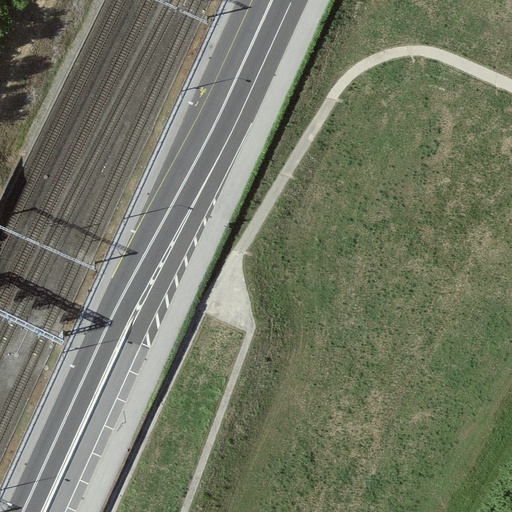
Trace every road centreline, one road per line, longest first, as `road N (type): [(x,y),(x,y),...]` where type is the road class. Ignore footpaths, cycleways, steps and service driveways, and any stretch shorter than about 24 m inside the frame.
road 1 (primary): [(224,107),(110,321),(24,511)]
road 2 (residential): [(61,511),(187,229),(224,107)]
